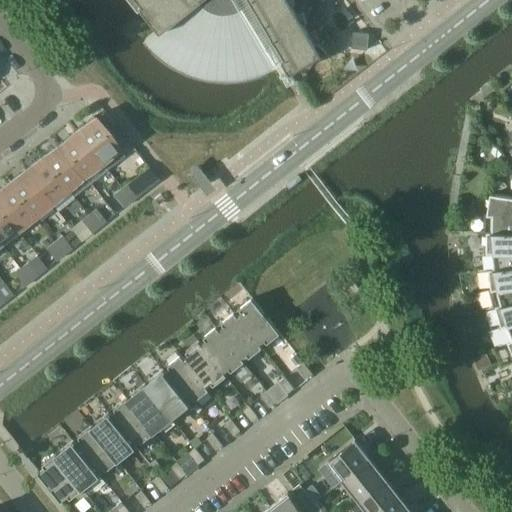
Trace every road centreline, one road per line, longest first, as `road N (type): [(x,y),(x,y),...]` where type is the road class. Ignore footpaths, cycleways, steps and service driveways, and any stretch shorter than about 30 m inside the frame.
road 1 (tertiary): [(0,386),(437,42)]
road 2 (residential): [(458,511),(353,376),(178,511)]
road 3 (residential): [(0,144),(50,98),(0,25)]
